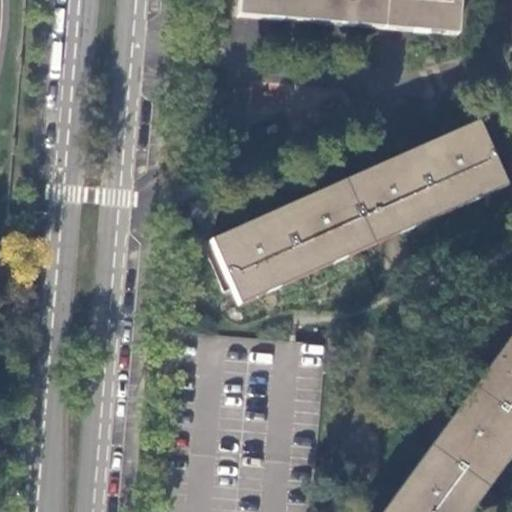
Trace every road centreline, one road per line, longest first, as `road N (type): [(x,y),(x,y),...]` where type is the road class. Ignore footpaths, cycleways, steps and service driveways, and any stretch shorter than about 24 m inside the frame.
road 1 (secondary): [(93,511),(135,0)]
road 2 (secondary): [(85,0),(45,511)]
